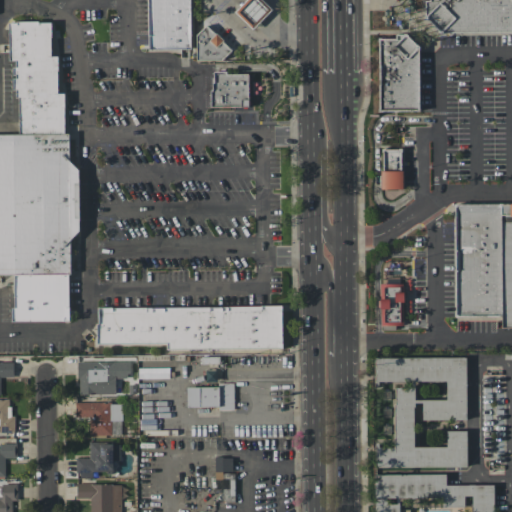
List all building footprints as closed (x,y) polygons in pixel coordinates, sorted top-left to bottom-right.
[(150,0),(194,0),(194,51),(151,51),(150,0)] [(255,32),(237,14),(251,0),(263,0),(275,12),(255,32)] [(511,0),(511,36),(445,37),(431,22),(430,0),(511,0)] [(11,23),(55,23),(55,58),(60,58),(61,95),(68,95),(68,134),(22,134),(21,99),(18,99),(18,62),(12,62),(11,23)] [(233,53),(222,64),(198,63),(197,39),(208,28),(233,53)] [(381,39),(407,39),(421,51),(422,114),(381,114),(381,39)] [(214,74),(252,73),(252,108),(215,109),(214,74)] [(73,275),(15,275),(0,275),(0,134),(72,134),(72,162),(81,171),(81,234),(73,242),(73,275)] [(382,150),(403,150),(403,193),(382,194),(382,150)] [(455,208),(501,207),(502,320),(456,320),(455,208)] [(501,207),(511,207),(511,311),(502,311),(501,207)] [(73,275),(73,322),(15,323),(15,275),(73,275)] [(381,286),(405,286),(406,330),(381,331),(381,286)] [(284,309),(284,348),(100,350),(99,311),(284,309)] [(466,467),(466,430),(446,431),(446,446),(414,447),(413,403),(421,403),(422,420),(466,420),(465,357),(374,358),(374,382),(446,381),(446,399),(415,400),(415,387),(394,387),(394,446),(375,446),(375,468),(466,467)] [(97,362),(97,375),(92,375),(92,361),(78,362),(78,395),(115,394),(115,362),(97,362)] [(13,362),(0,362),(0,394),(0,395),(0,377),(0,376),(13,376),(13,362)] [(186,386),(187,408),(234,407),(234,385),(186,386)] [(0,398),(0,431),(15,431),(14,415),(10,415),(9,399),(0,398)] [(111,401),(75,402),(75,417),(89,417),(89,436),(111,435),(111,401)] [(0,477),(5,477),(5,458),(16,458),(17,444),(0,443),(0,477)] [(75,457),(75,477),(93,477),(93,472),(113,472),(113,460),(119,460),(119,443),(89,443),(89,457),(75,457)] [(234,502),(234,473),(232,473),(232,457),(215,457),(215,489),(222,489),(222,502),(234,502)] [(493,511),(493,484),(446,485),(446,474),(374,475),(374,511),(493,511)] [(76,498),(90,498),(90,511),(120,511),(121,484),(77,483),(76,498)] [(17,484),(1,484),(1,498),(0,497),(0,511),(11,511),(11,501),(17,501),(17,484)]
